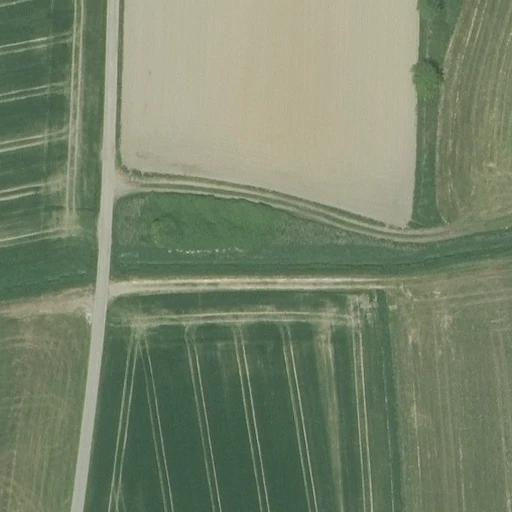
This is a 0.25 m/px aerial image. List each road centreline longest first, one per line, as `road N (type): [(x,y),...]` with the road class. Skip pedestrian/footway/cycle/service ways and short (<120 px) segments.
road 1 (residential): [(114,0),(101,292),(75,511)]
road 2 (track): [(511,216),(409,241),(186,194),(105,198)]
road 3 (track): [(101,292),(435,281),(511,267)]
